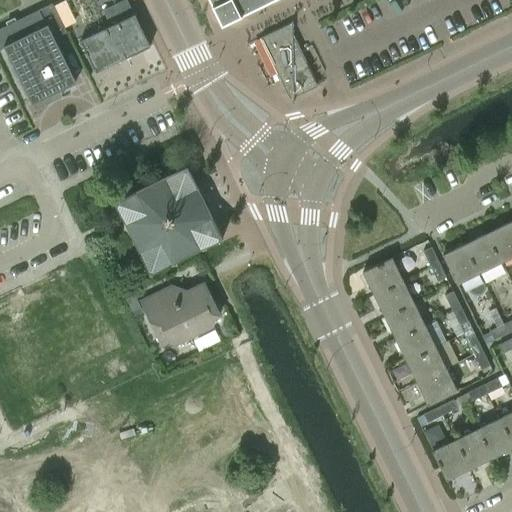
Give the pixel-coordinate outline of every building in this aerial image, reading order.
[(126,0),(123,0),(103,10),(110,26),(80,40),(85,52),(84,52),(86,56),(87,56),(95,72),(97,72),(95,67),(123,54),(125,58),(150,47),(134,14),(133,15),(126,0)] [(209,0),(222,26),(258,8),(259,8),(274,0),(209,0)] [(66,32),(52,3),(0,28),(0,49),(5,47),(32,104),(35,109),(47,103),(49,95),(75,82),(53,39),(66,32)] [(289,99),(292,98),(293,98),(292,35),(292,21),(291,21),(291,23),(260,38),(289,99)] [(293,35),(292,35),(293,98),(292,98),(292,103),(293,103),(293,98),(318,86),(293,35)] [(134,191),(114,201),(124,221),(120,223),(121,225),(125,224),(139,251),(135,253),(136,255),(140,253),(150,274),(170,263),(172,267),(175,266),(173,262),(200,249),(202,253),(204,251),(202,248),(223,238),(212,217),(216,215),(215,213),(211,215),(198,188),(202,186),(201,183),(197,185),(187,165),(166,175),(164,171),(162,172),(164,176),(137,190),(135,186),(132,187),(134,191)] [(511,228),(509,222),(487,233),(501,262),(511,256),(511,228)] [(479,273),(501,262),(487,233),(465,244),(479,273)] [(479,273),(465,244),(442,255),(457,284),(479,273)] [(423,251),(430,266),(439,262),(431,247),(423,251)] [(362,272),(373,295),(402,280),(391,258),(362,272)] [(446,277),(439,262),(430,266),(437,282),(446,277)] [(384,317),(413,302),(402,280),(373,295),(384,317)] [(171,288),(171,286),(141,301),(162,343),(183,333),(185,338),(201,331),(199,325),(219,315),(203,283),(173,298),(169,289),(171,288)] [(452,310),(460,306),(453,291),(444,295),(452,310)] [(134,295),(126,299),(134,315),(142,311),(134,295)] [(395,339),(424,324),(413,302),(384,317),(395,339)] [(468,321),(460,306),(452,310),(459,325),(468,321)] [(406,361),(435,346),(424,324),(395,339),(406,361)] [(493,340),(509,332),(504,324),(489,331),(493,340)] [(474,355),(482,351),(475,335),(466,340),(474,355)] [(511,348),(511,337),(498,345),(503,353),(511,348)] [(416,383),(446,368),(435,346),(406,361),(416,383)] [(489,366),(482,351),(474,355),(481,370),(489,366)] [(446,368),(416,383),(428,405),(457,391),(446,368)] [(497,378),(482,385),(486,394),(501,386),(497,378)] [(471,401),(486,394),(482,385),(467,393),(471,401)] [(453,399),(438,407),(442,415),(457,408),(453,399)] [(427,423),(442,415),(438,407),(423,414),(427,423)] [(511,411),(499,418),(511,445),(511,411)] [(511,447),(511,445),(499,418),(477,429),(491,458),(511,447)] [(491,458),(477,429),(455,440),(469,469),(491,458)] [(469,469),(455,440),(432,451),(446,480),(469,469)] [(294,511),(290,502),(269,511),(294,511)]
